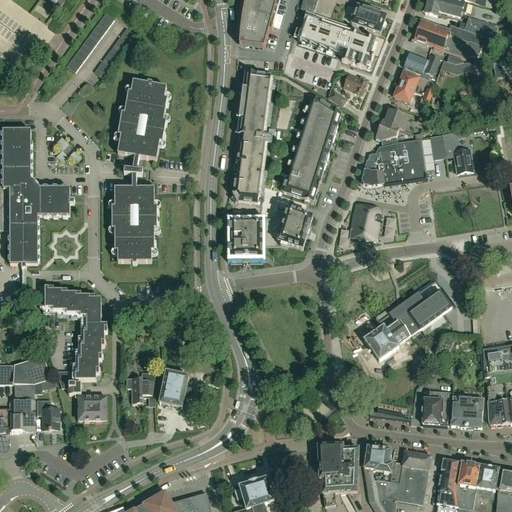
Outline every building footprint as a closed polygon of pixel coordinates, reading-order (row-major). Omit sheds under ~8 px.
[(41,0),(39,3),(51,12),(57,5),(50,0),(41,0)] [(239,48),(264,51),(267,42),(269,34),(271,35),(273,29),(270,28),(278,0),(246,0),(245,8),(242,20),(241,32),(240,39),(239,48)] [(303,0),(301,11),(313,15),(318,0),(303,0)] [(462,0),(450,0),(450,1),(445,0),(428,0),(425,15),(425,16),(437,19),(438,14),(460,20),(461,14),(465,15),(468,6),(462,4),(463,1),(462,0)] [(462,0),(463,1),(482,9),(496,12),(505,10),(506,2),(493,0),(462,0)] [(353,13),(351,19),(353,20),(351,26),(380,35),(382,29),(384,24),(386,18),(357,8),(355,14),(353,13)] [(111,26),(115,22),(106,15),(102,20),(111,26)] [(102,20),(99,25),(107,31),(111,26),(102,20)] [(305,20),(297,42),(335,56),(336,55),(342,57),(340,63),(359,69),(361,64),(369,67),(372,57),(370,56),(375,41),(351,33),(350,37),(305,20)] [(460,24),(458,30),(488,40),(488,41),(493,43),(498,30),(468,20),(466,26),(460,24)] [(488,40),(458,30),(451,28),(449,33),(422,23),(414,43),(434,50),(434,52),(438,53),(439,51),(464,60),(478,58),(483,61),(489,60),(488,55),(487,55),(488,41),(488,40)] [(99,25),(95,30),(104,36),(107,31),(99,25)] [(95,30),(91,34),(100,41),(104,36),(95,30)] [(132,42),(135,37),(127,30),(123,35),(132,42)] [(91,34),(88,39),(97,46),(100,41),(91,34)] [(123,35),(119,40),(128,47),(132,42),(123,35)] [(88,39),(84,44),(93,51),(97,46),(88,39)] [(119,40),(116,45),(125,52),(128,47),(119,40)] [(93,51),(84,44),(81,49),(90,56),(93,51)] [(116,45),(112,50),(121,56),(125,52),(116,45)] [(81,49),(77,54),(86,60),(90,56),(81,49)] [(112,50),(109,55),(118,61),(121,56),(112,50)] [(77,54),(73,59),(82,65),(86,60),(77,54)] [(118,61),(109,55),(105,60),(114,66),(118,61)] [(433,78),(440,61),(431,58),(431,57),(429,63),(416,57),(415,56),(413,55),(412,56),(410,55),(404,70),(421,77),(423,74),(433,78)] [(449,58),(447,64),(454,66),(463,65),(463,63),(449,58)] [(82,65),(73,59),(70,64),(79,70),(82,65)] [(114,66),(105,60),(102,65),(110,71),(114,66)] [(454,66),(447,64),(446,64),(443,73),(456,77),(485,71),(483,61),(479,62),(479,60),(473,61),(473,63),(463,65),(454,66)] [(79,70),(70,64),(66,68),(75,75),(79,70)] [(110,71),(102,65),(98,69),(107,76),(110,71)] [(107,76),(98,69),(94,74),(103,81),(107,76)] [(397,87),(414,93),(419,81),(404,75),(401,81),(399,82),(397,87)] [(233,198),(238,205),(257,207),(265,147),(271,148),(272,141),(266,140),(273,80),(246,76),(244,91),(243,91),(239,122),(240,122),(238,137),(242,138),(241,143),(240,143),(233,198)] [(368,83),(361,80),(361,81),(349,76),(347,80),(345,79),(342,85),(345,86),(343,90),(354,95),(354,96),(362,99),(368,83)] [(167,90),(152,87),(152,85),(148,84),(148,86),(133,84),(131,95),(128,94),(125,116),(122,116),(118,137),(121,138),(118,156),(157,163),(160,145),(163,145),(166,123),(164,123),(167,101),(165,101),(167,90)] [(414,93),(397,87),(395,92),(396,94),(394,100),(409,106),(411,101),(419,105),(422,97),(414,93)] [(347,102),(333,92),(328,100),(342,110),(347,102)] [(431,97),(425,94),(423,100),(430,103),(432,97),(431,97)] [(318,193),(321,183),(320,183),(324,171),(325,171),(329,157),(328,156),(332,144),(333,144),(338,129),(337,129),(341,117),(341,116),(332,111),(312,99),(282,194),(303,201),(303,202),(313,205),(317,193),(318,193)] [(389,113),(385,124),(399,131),(404,132),(406,126),(404,125),(406,119),(389,113)] [(417,124),(430,128),(432,123),(419,118),(417,124)] [(383,124),(376,140),(381,142),(383,150),(394,147),(393,140),(396,140),(399,131),(385,124),(383,124)] [(483,129),(471,132),(472,136),(481,134),(485,138),(488,135),(483,129)] [(31,144),(31,133),(20,133),(15,133),(3,133),(3,135),(1,136),(1,140),(3,141),(3,145),(1,146),(1,149),(3,151),(3,154),(1,156),(1,159),(3,160),(3,164),(1,165),(1,169),(3,170),(3,174),(1,175),(1,178),(3,180),(3,191),(0,191),(0,232),(10,233),(10,240),(8,241),(8,245),(10,246),(10,249),(8,251),(8,254),(10,256),(10,259),(8,260),(8,264),(10,265),(10,267),(6,267),(6,296),(22,296),(22,277),(34,277),(34,267),(38,267),(38,265),(40,264),(40,260),(38,259),(38,255),(40,254),(40,251),(38,249),(38,246),(40,244),(40,241),(38,240),(38,236),(40,235),(40,231),(38,230),(38,226),(40,225),(40,221),(38,220),(38,219),(42,219),(44,221),(47,221),(49,219),(52,219),(53,220),(57,220),(58,219),(62,219),(63,220),(67,220),(68,219),(70,219),(70,207),(75,207),(75,202),(70,202),(70,191),(68,191),(66,189),(63,189),(62,191),(58,191),(57,189),(53,189),(52,191),(49,191),(47,189),(44,189),(42,191),(41,191),(38,189),(39,188),(34,183),(33,184),(31,181),(31,180),(33,178),(33,175),(31,174),(31,170),(33,169),(33,165),(31,164),(31,160),(33,159),(33,156),(31,154),(31,151),(33,149),(33,146),(31,144)] [(457,134),(442,137),(442,138),(444,153),(453,151),(454,160),(457,176),(473,174),(470,152),(462,153),(462,151),(461,149),(459,149),(457,134)] [(66,146),(60,154),(71,162),(74,158),(80,162),(87,152),(64,135),(59,141),(66,146)] [(442,138),(430,140),(430,142),(433,163),(446,161),(444,153),(442,138)] [(361,184),(361,185),(361,186),(362,186),(363,188),(364,188),(369,189),(417,182),(416,177),(424,176),(424,173),(434,172),(433,163),(430,142),(420,143),(394,147),(383,150),(380,150),(381,155),(370,157),(368,163),(367,162),(362,184),(361,184)] [(118,253),(118,265),(152,265),(152,253),(154,253),(154,231),(157,231),(157,209),(154,209),(154,191),(130,191),(124,191),(115,191),(115,209),(112,209),(112,232),(115,232),(115,253),(118,253)] [(472,214),(477,207),(471,203),(466,211),(472,214)] [(352,222),(350,240),(375,244),(378,225),(380,225),(380,220),(379,220),(380,212),(356,208),(352,222)] [(303,253),(313,220),(288,213),(278,245),(303,253)] [(230,225),(230,262),(263,262),(263,225),(230,225)] [(436,282),(389,316),(395,324),(391,327),(390,325),(364,343),(379,364),(399,350),(397,348),(410,339),(419,332),(419,333),(451,310),(438,291),(440,289),(436,282)] [(76,376),(76,383),(96,383),(96,377),(99,377),(99,363),(102,363),(102,349),(105,349),(105,336),(107,336),(107,327),(101,327),(101,301),(95,301),(95,298),(81,298),(81,296),(68,296),(68,293),(54,293),(54,290),(45,290),(45,311),(53,311),(53,314),(67,314),(67,316),(80,316),(80,319),(87,319),(87,335),(84,335),(84,348),(81,348),(81,362),(78,362),(78,376),(76,376)] [(0,328),(2,328),(0,324),(7,321),(8,326),(25,320),(20,304),(0,309),(0,328)] [(363,311),(356,315),(358,320),(365,317),(363,311)] [(140,338),(157,338),(157,326),(139,326),(140,338)] [(448,339),(444,348),(449,350),(453,341),(448,339)] [(511,346),(481,351),(485,382),(503,382),(510,428),(511,427),(511,346)] [(13,368),(0,368),(0,387),(12,388),(12,391),(14,391),(14,404),(11,404),(11,412),(0,413),(0,436),(12,434),(36,433),(35,404),(35,397),(42,397),(43,385),(51,382),(44,359),(13,368)] [(81,397),(81,386),(71,386),(71,374),(56,374),(62,391),(69,391),(69,397),(81,397)] [(160,406),(161,407),(161,406),(181,411),(182,411),(183,410),(185,400),(190,401),(192,391),(186,390),(188,380),(189,381),(189,379),(187,379),(168,375),(166,375),(166,376),(160,405),(160,406)] [(143,398),(155,398),(155,376),(142,376),(142,381),(127,381),(127,392),(132,392),(132,407),(143,406),(143,398)] [(503,382),(485,382),(488,399),(489,425),(491,430),(510,428),(503,382)] [(444,428),(446,398),(416,396),(413,414),(421,424),(422,424),(422,427),(444,428)] [(78,400),(78,424),(107,424),(107,400),(78,400)] [(484,402),(452,400),(450,429),(460,429),(460,431),(472,431),(472,430),(481,431),(484,402)] [(59,432),(59,412),(51,412),(51,403),(37,403),(38,419),(43,419),(44,433),(52,433),(52,432),(59,432)] [(9,445),(9,441),(0,439),(0,438),(0,454),(6,456),(10,452),(9,449),(9,445)] [(335,496),(357,495),(359,451),(343,451),(343,448),(318,450),(320,483),(322,493),(323,497),(325,510),(336,507),(335,496)] [(395,511),(400,468),(391,466),(392,461),(389,461),(390,453),(378,451),(378,452),(367,450),(367,452),(364,472),(365,472),(370,505),(374,511),(395,511)] [(400,468),(395,511),(400,511),(401,511),(406,511),(412,511),(414,506),(423,508),(429,473),(431,459),(431,458),(430,458),(405,454),(404,454),(404,455),(402,468),(400,468)] [(462,466),(461,465),(443,462),(438,493),(439,493),(435,511),(458,511),(456,496),(457,493),(462,466)] [(461,465),(462,466),(457,493),(456,496),(458,511),(487,511),(492,493),(495,494),(499,473),(499,472),(461,465)] [(511,511),(511,474),(501,472),(501,473),(497,492),(495,511),(511,511)] [(264,511),(264,508),(274,505),(267,482),(257,485),(257,484),(250,486),(250,487),(240,490),(241,492),(235,493),(238,502),(243,501),(247,511),(246,511),(264,511)] [(165,494),(134,511),(210,511),(207,496),(172,505),(165,494)]
